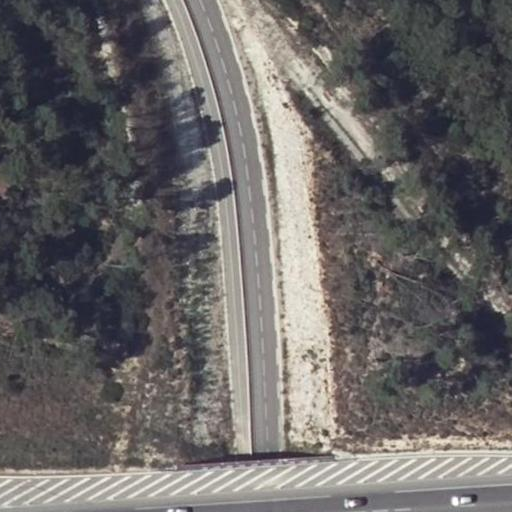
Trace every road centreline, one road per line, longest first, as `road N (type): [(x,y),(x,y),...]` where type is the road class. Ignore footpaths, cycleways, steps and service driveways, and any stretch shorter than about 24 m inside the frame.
road 1 (tertiary): [(272,511),(247,154),(201,0)]
road 2 (trunk): [(511,502),(366,511)]
